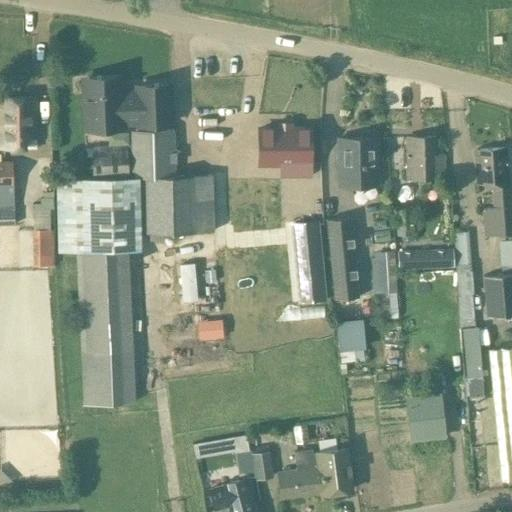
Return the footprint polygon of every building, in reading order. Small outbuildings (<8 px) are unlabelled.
[(120,77),(88,78),(88,94),(83,94),(85,130),(117,129),(116,126),(169,124),(168,85),(136,86),(136,92),(120,93),(120,77)] [(22,141),(36,141),(35,101),(0,101),(1,151),(22,151),(22,141)] [(259,128),(259,166),(277,166),(309,166),(309,128),(293,128),(275,128),(259,128)] [(130,145),(91,147),(92,179),(57,179),(58,252),(75,253),(82,406),(134,403),(129,251),(140,251),(140,234),(212,232),(211,175),(191,175),(191,176),(175,177),(173,129),(130,131),(130,145)] [(376,137),(338,138),(339,186),(377,185),(376,137)] [(438,155),(438,137),(405,137),(406,179),(444,179),(444,155),(438,155)] [(492,195),(492,207),(484,207),(486,236),(511,234),(511,221),(509,194),(506,148),(472,151),(474,185),(482,185),(483,189),(491,188),(492,195)] [(12,161),(0,161),(0,206),(14,206),(12,161)] [(227,187),(240,187),(239,167),(226,167),(227,187)] [(257,180),(248,226),(286,233),(295,187),(257,180)] [(396,234),(413,234),(412,207),(395,208),(396,234)] [(334,299),(359,296),(351,217),(326,220),(334,299)] [(325,300),(317,220),(293,222),(301,302),(325,300)] [(33,230),(32,265),(52,265),(52,230),(33,230)] [(468,232),(453,233),(459,326),(473,324),(471,293),(467,293),(465,265),(470,265),(468,232)] [(397,252),(397,270),(453,267),(452,249),(397,252)] [(511,314),(511,274),(482,277),(486,317),(511,314)] [(353,356),(368,356),(366,318),(339,319),(340,350),(353,349),(353,356)] [(474,328),(463,329),(468,396),(483,394),(478,328),(474,328)] [(233,356),(230,336),(215,338),(218,358),(233,356)] [(445,437),(440,393),(405,397),(409,440),(445,437)] [(280,497),(322,492),(322,494),(350,490),(344,449),(312,453),(311,449),(293,451),(295,469),(277,472),(280,497)] [(270,451),(252,453),(255,479),(273,476),(270,451)] [(222,484),(222,485),(210,488),(215,509),(228,506),(229,511),(253,511),(248,488),(245,478),(222,484)]
